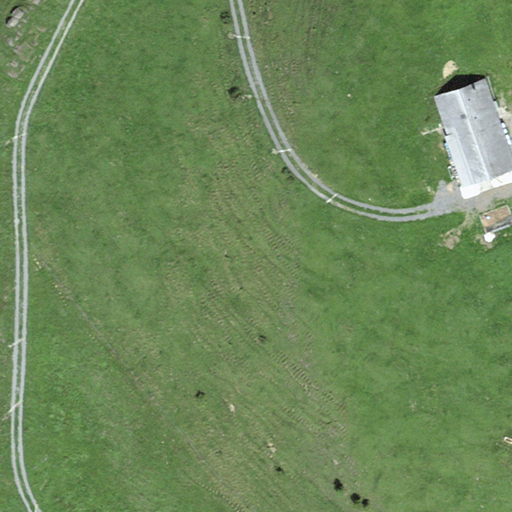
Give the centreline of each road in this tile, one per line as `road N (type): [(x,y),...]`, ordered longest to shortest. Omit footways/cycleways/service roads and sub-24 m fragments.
road 1 (track): [(24,511),(7,490),(17,117),(85,0)]
road 2 (track): [(228,0),(250,83),(299,187),(357,212),(454,208)]
